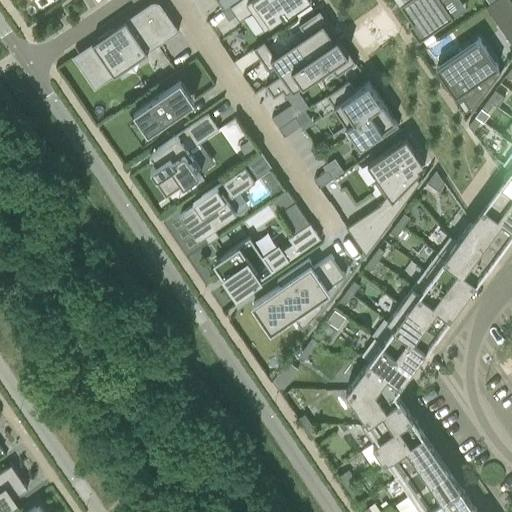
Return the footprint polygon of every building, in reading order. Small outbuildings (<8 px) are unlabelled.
[(238,0),(229,6),(222,11),(228,20),(235,15),(239,21),(258,8),(268,24),(275,19),(281,15),(283,17),(283,18),(309,0),(238,0)] [(418,42),(453,19),(441,2),(444,0),(410,0),(400,7),(412,24),(408,27),(418,42)] [(178,31),(161,5),(160,4),(159,3),(158,3),(158,2),(157,2),(156,2),(155,1),(154,1),(153,1),(153,2),(152,2),(151,2),(150,2),(150,3),(78,52),(84,61),(78,65),(94,88),(178,31)] [(333,38),(329,33),(333,30),(319,11),(298,25),(305,34),(273,56),(263,41),(253,49),(268,71),(275,66),(281,74),(333,38)] [(511,22),(501,29),(511,44),(511,22)] [(333,38),(281,74),(265,85),(273,97),(282,91),(285,95),(296,88),(328,66),(336,76),(355,63),(336,36),(333,38)] [(457,52),(435,67),(455,96),(458,93),(461,98),(458,100),(459,102),(462,100),(471,112),(500,73),(497,67),(498,67),(484,47),(481,42),(479,43),(477,39),(457,52)] [(147,132),(170,116),(194,100),(179,79),(133,111),(147,132)] [(348,80),(326,95),(346,125),(381,101),(368,82),(355,90),(348,80)] [(291,104),(271,118),(278,128),(295,117),(309,107),(296,88),(285,95),(291,104)] [(494,90),(487,100),(493,104),(497,107),(504,97),(500,94),(494,90)] [(486,114),(493,104),(487,100),(480,109),(486,114)] [(381,101),(346,125),(363,150),(398,126),(381,101)] [(177,134),(148,154),(155,163),(149,167),(155,175),(154,176),(165,193),(181,182),(183,184),(200,173),(214,163),(200,142),(218,129),(208,113),(189,126),(177,134)] [(284,136),(300,125),(295,117),(278,128),(284,136)] [(472,132),(481,121),(475,117),(468,126),(472,132)] [(359,218),(346,227),(356,242),(365,255),(419,182),(415,175),(413,171),(417,168),(418,168),(418,169),(419,168),(424,164),(406,137),(367,164),(377,179),(373,181),(384,197),(381,201),(379,204),(359,218)] [(249,139),(239,146),(246,156),(256,149),(249,139)] [(511,150),(503,163),(509,168),(511,170),(511,150)] [(197,239),(198,238),(197,238),(199,237),(236,212),(226,198),(230,196),(231,198),(255,181),(244,166),(192,202),(193,203),(194,202),(195,204),(180,214),(197,239)] [(487,198),(482,204),(511,226),(511,170),(509,168),(487,198)] [(313,179),(319,187),(332,178),(326,170),(313,179)] [(435,170),(426,183),(432,187),(440,176),(435,170)] [(440,176),(432,187),(438,191),(443,184),(444,183),(440,176)] [(511,226),(482,204),(455,240),(488,264),(511,231),(511,226)] [(259,223),(265,219),(260,210),(241,221),(251,238),(263,231),(259,223)] [(402,227),(409,217),(404,213),(396,223),(402,227)] [(262,256),(250,239),(249,237),(213,262),(235,296),(320,238),(309,223),(288,238),(292,244),(282,250),(278,245),(262,256)] [(395,237),(402,227),(396,223),(389,232),(395,237)] [(455,240),(443,257),(475,281),(488,264),(455,240)] [(377,261),(384,252),(378,247),(371,257),(377,261)] [(424,270),(463,298),(475,281),(443,257),(437,252),(424,270)] [(280,285),(253,304),(255,307),(256,306),(255,303),(261,299),(276,320),(295,307),(299,312),(306,322),(300,328),(302,329),(323,305),(322,304),(321,305),(317,300),(317,299),(315,296),(326,288),(327,288),(345,276),(344,274),(335,261),(331,255),(330,255),(313,266),(311,268),(308,263),(310,262),(308,258),(277,279),(276,279),(280,284),(280,285)] [(370,271),(377,261),(371,257),(364,267),(370,271)] [(411,287),(450,315),(463,298),(424,270),(411,287)] [(352,295),(359,285),(353,281),(346,291),(352,295)] [(411,287),(399,304),(437,332),(450,315),(411,287)] [(345,305),(352,295),(346,291),(339,300),(345,305)] [(399,304),(386,321),(393,325),(425,349),(437,332),(399,304)] [(334,310),(326,321),(337,329),(345,318),(334,310)] [(380,342),(413,366),(425,349),(393,325),(380,342)] [(380,342),(374,337),(361,354),(368,359),(400,383),(413,366),(380,342)] [(310,352),(317,342),(311,338),(304,348),(310,352)] [(303,362),(310,352),(304,348),(297,357),(303,362)] [(345,390),(385,390),(394,390),(400,383),(368,359),(345,390)] [(287,361),(273,379),(278,387),(284,387),(297,369),(287,361)] [(345,390),(366,420),(378,412),(393,402),(392,402),(399,397),(394,390),(385,390),(345,390)] [(371,441),(408,417),(411,414),(399,397),(392,402),(393,402),(378,412),(366,420),(360,425),(371,441)] [(305,428),(311,424),(304,414),(298,418),(305,428)] [(371,441),(384,460),(423,433),(411,414),(408,417),(371,441)] [(312,438),(318,434),(311,424),(305,428),(312,438)] [(396,477),(436,451),(423,433),(384,460),(396,477)] [(408,495),(447,468),(436,451),(396,477),(408,495)] [(0,511),(4,511),(18,503),(17,502),(16,503),(12,498),(14,497),(27,488),(11,464),(0,471),(0,511)] [(419,511),(459,485),(447,468),(408,495),(419,511)] [(345,487),(351,483),(344,473),(338,477),(345,487)] [(352,497),(358,493),(351,483),(345,487),(352,497)] [(457,511),(471,503),(459,485),(419,511),(457,511)] [(477,511),(471,503),(457,511),(477,511)]
